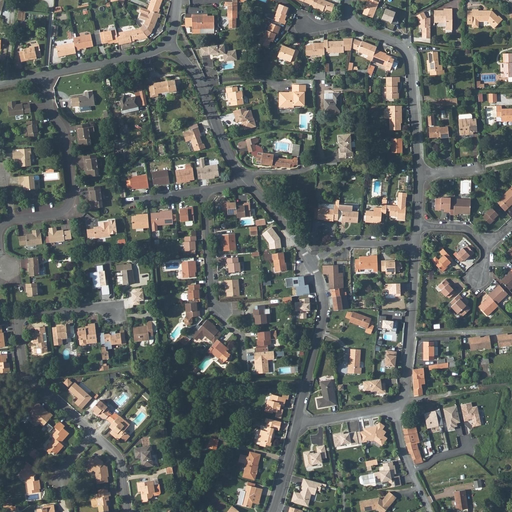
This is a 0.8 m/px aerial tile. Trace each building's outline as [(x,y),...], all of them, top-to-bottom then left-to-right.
[(150,0),(148,7),(159,11),(161,7),(160,7),(162,0),(150,0)] [(232,0),(233,0),(227,0),(224,0),(225,5),(228,5),(228,15),(229,16),(229,24),(236,24),(236,16),(237,15),(237,13),(237,1),(247,1),(246,0),(232,0)] [(313,0),(312,4),(311,7),(314,8),(316,9),(323,12),(324,8),(332,12),(335,4),(323,0),(313,0)] [(376,2),(372,0),(366,0),(366,1),(367,2),(365,8),(366,8),(364,15),(373,18),(379,3),(376,2)] [(277,11),(273,20),(284,25),(286,21),(285,20),(290,8),(280,4),(280,5),(277,11)] [(148,7),(142,5),(140,11),(142,11),(140,17),(146,19),(145,23),(140,26),(141,27),(146,34),(147,35),(151,31),(153,26),(154,27),(158,16),(160,16),(161,12),(159,11),(148,7)] [(395,13),(386,8),(381,20),(391,23),(395,13)] [(444,10),(435,11),(435,22),(446,21),(446,30),(453,30),(453,17),(452,8),(444,8),(444,10)] [(479,21),(480,21),(488,21),(495,28),(503,20),(499,16),(498,17),(492,11),(479,11),(479,9),(473,9),(473,11),(468,11),(468,24),(473,24),(473,22),(479,22),(479,21)] [(421,36),(430,36),(430,18),(427,18),(423,12),(415,16),(418,21),(418,28),(421,28),(421,36)] [(199,16),(194,15),(193,33),(203,34),(215,34),(216,17),(210,17),(199,16)] [(266,30),(263,38),(272,42),(276,34),(277,35),(280,27),(270,23),(267,30),(266,30)] [(140,27),(118,32),(119,41),(120,44),(133,41),(132,38),(139,37),(139,38),(148,36),(147,35),(146,34),(141,27),(140,27)] [(118,32),(117,30),(101,33),(103,42),(115,40),(115,42),(119,41),(118,32)] [(101,33),(95,34),(97,44),(103,42),(101,33)] [(91,34),(74,38),(75,42),(77,50),(81,49),(81,47),(94,44),(91,34)] [(328,40),(324,41),(324,43),(325,52),(328,51),(329,53),(344,51),(344,50),(352,49),(352,47),(353,39),(353,38),(343,39),(343,40),(328,42),(328,40)] [(358,49),(358,50),(368,54),(367,58),(371,59),(373,56),(376,48),(377,46),(368,43),(358,40),(356,44),(355,48),(358,49)] [(77,50),(75,42),(57,46),(59,56),(77,52),(77,50)] [(22,51),(20,51),(21,55),(21,57),(22,61),(28,60),(27,58),(30,58),(38,56),(37,54),(42,53),(40,43),(30,45),(31,46),(25,48),(25,50),(23,50),(22,51)] [(325,52),(324,43),(313,45),(313,47),(306,48),(307,57),(325,55),(325,52)] [(219,44),(201,47),(202,55),(213,54),(213,55),(219,54),(223,54),(224,61),(237,59),(236,50),(225,51),(224,44),(219,44)] [(291,61),(295,62),(300,51),(295,49),(295,50),(283,45),(278,57),(290,62),(291,61)] [(373,56),(371,59),(377,62),(386,66),(385,69),(390,70),(395,58),(394,58),(380,51),(380,50),(376,48),(373,56)] [(433,72),(433,74),(447,73),(447,69),(445,69),(445,65),(444,64),(441,64),(440,51),(431,52),(431,60),(433,59),(433,62),(429,62),(430,66),(430,71),(433,71),(433,72)] [(501,64),(502,75),(507,74),(508,78),(511,77),(511,54),(504,55),(504,64),(501,64)] [(390,75),(387,75),(387,79),(387,97),(398,97),(398,80),(400,80),(400,75),(393,75),(390,75)] [(177,80),(153,84),(155,94),(164,93),(176,91),(176,85),(178,84),(177,80)] [(289,90),(279,91),(279,105),(285,104),(285,106),(289,106),(289,104),(304,104),(304,91),(305,91),(304,83),(292,83),(292,90),(289,90)] [(238,87),(226,89),(227,93),(228,93),(229,98),(230,98),(232,106),(243,104),(242,97),(245,96),(244,91),(239,92),(238,87)] [(79,98),(73,99),(74,106),(80,106),(80,107),(96,106),(94,95),(93,95),(93,91),(86,92),(86,96),(79,96),(79,98)] [(124,96),(119,97),(122,114),(138,110),(137,107),(147,104),(146,99),(145,91),(138,92),(140,100),(136,101),(135,97),(125,100),(124,96)] [(339,93),(324,94),(324,114),(340,113),(339,93)] [(449,97),(438,98),(438,106),(450,104),(450,102),(449,97)] [(9,105),(8,105),(9,115),(24,114),(24,112),(32,111),(31,104),(23,104),(23,103),(16,104),(16,101),(9,101),(9,105)] [(402,104),(389,104),(389,110),(386,110),(386,117),(391,117),(391,129),(402,129),(401,116),(401,110),(403,110),(402,104)] [(511,108),(501,109),(501,106),(495,106),(496,117),(501,116),(502,121),(511,120),(511,108)] [(245,108),(234,111),(237,122),(242,121),(245,120),(246,123),(244,124),(246,129),(255,126),(258,126),(255,116),(253,117),(251,110),(246,112),(245,108)] [(434,112),(428,112),(429,123),(430,123),(430,125),(429,125),(429,137),(438,136),(437,135),(441,134),(441,137),(448,136),(448,126),(440,126),(439,124),(434,124),(434,123),(435,123),(434,112)] [(470,131),(470,129),(474,129),(477,129),(477,128),(476,117),(472,117),(472,113),(471,112),(460,112),(459,113),(459,117),(458,117),(460,132),(470,131)] [(38,120),(27,121),(29,137),(40,136),(40,131),(38,131),(37,124),(39,124),(38,120)] [(88,124),(76,125),(77,132),(79,132),(81,146),(91,145),(90,133),(95,132),(94,126),(89,127),(88,124)] [(199,128),(184,134),(187,143),(190,142),(190,140),(192,140),(196,151),(201,151),(207,148),(206,144),(204,144),(200,135),(201,134),(199,128)] [(352,135),(339,136),(339,143),(340,143),(340,153),(339,153),(339,158),(353,158),(353,152),(352,152),(351,143),(352,143),(352,135)] [(255,156),(258,156),(257,163),(290,168),(291,168),(292,167),(293,167),(294,166),(294,165),(294,164),(298,165),(298,160),(298,158),(293,157),(293,160),(277,158),(277,154),(263,153),(262,149),(260,147),(258,146),(255,146),(254,143),(256,143),(257,143),(257,142),(258,142),(258,141),(259,141),(259,140),(259,139),(258,139),(258,138),(257,137),(256,137),(255,137),(246,139),(247,145),(249,152),(251,151),(253,154),(255,156)] [(402,138),(391,138),(391,153),(402,153),(402,138)] [(30,148),(12,149),(13,159),(20,158),(21,165),(30,165),(29,154),(31,154),(30,148)] [(95,155),(84,156),(84,162),(86,162),(87,176),(98,175),(95,155)] [(186,168),(175,170),(177,183),(182,182),(182,181),(195,179),(194,167),(193,167),(193,165),(191,163),(187,164),(186,166),(186,168)] [(218,164),(201,166),(203,179),(207,178),(206,177),(215,176),(219,175),(218,164)] [(168,171),(153,173),(154,185),(166,184),(166,185),(170,184),(168,171)] [(33,175),(19,176),(19,183),(24,183),(25,190),(35,189),(34,180),(38,179),(39,178),(39,176),(38,175),(33,175)] [(149,188),(147,175),(130,177),(131,189),(145,187),(145,189),(149,188)] [(99,186),(88,187),(88,194),(90,194),(91,207),(102,207),(99,186)] [(498,196),(494,199),(505,210),(508,207),(508,206),(511,203),(511,189),(511,188),(500,198),(498,196)] [(389,208),(389,218),(396,218),(396,221),(404,222),(405,209),(404,209),(405,200),(406,200),(406,194),(398,194),(397,208),(389,208)] [(444,209),(450,210),(451,196),(441,196),(441,197),(435,197),(435,208),(440,208),(440,206),(444,206),(444,209)] [(470,213),(470,211),(471,198),(455,197),(454,213),(458,213),(458,212),(463,212),(463,213),(470,213)] [(235,205),(235,203),(226,204),(226,202),(221,203),(222,214),(227,214),(227,215),(236,215),(235,205)] [(381,215),(385,215),(386,202),(382,202),(381,210),(373,210),(373,214),(366,213),(366,223),(372,223),(372,225),(380,225),(381,215)] [(240,205),(235,205),(236,215),(236,218),(250,217),(249,203),(244,204),(244,206),(240,206),(240,205)] [(486,213),(482,217),(489,224),(493,221),(492,219),(497,215),(497,214),(500,211),(495,206),(491,208),(490,208),(485,212),(486,213)] [(185,209),(180,209),(181,222),(195,221),(194,207),(188,207),(188,210),(185,210),(185,209)] [(177,220),(177,214),(173,214),(172,210),(168,210),(168,212),(151,213),(153,231),(158,230),(157,225),(173,224),(173,221),(177,220)] [(326,224),(333,224),(333,223),(334,213),(325,213),(325,212),(317,212),(317,223),(326,223),(326,224)] [(342,214),(341,226),(345,226),(345,225),(357,225),(358,214),(342,214)] [(149,228),(147,215),(143,215),(144,217),(131,218),(132,230),(149,228)] [(94,227),(87,227),(88,235),(95,234),(96,236),(101,235),(110,235),(109,223),(108,223),(107,219),(100,220),(101,225),(94,225),(94,227)] [(257,226),(251,227),(252,236),(259,235),(259,226),(257,226)] [(49,230),(48,231),(49,242),(64,240),(64,238),(71,237),(70,230),(63,230),(63,229),(56,229),(55,227),(49,227),(49,230)] [(26,236),(19,237),(20,244),(27,244),(27,245),(42,244),(41,232),(40,231),(40,229),(32,229),(33,233),(26,234),(26,236)] [(235,234),(221,235),(222,239),(223,239),(224,251),(236,250),(235,234)] [(191,236),(184,237),(184,242),(183,242),(183,251),(184,251),(195,250),(196,250),(195,241),(196,241),(196,235),(191,236)] [(458,253),(456,255),(461,261),(463,258),(464,259),(470,254),(471,255),(474,252),(467,244),(464,248),(463,247),(457,252),(458,253)] [(448,253),(443,248),(440,252),(443,255),(438,260),(435,257),(431,261),(442,272),(446,268),(445,267),(451,262),(450,261),(453,258),(448,253)] [(283,252),(272,253),(272,260),(273,260),(274,272),(286,271),(286,264),(284,264),(283,252)] [(28,267),(29,275),(39,274),(38,262),(37,257),(28,257),(28,263),(26,263),(27,267),(28,267)] [(238,257),(226,258),(227,263),(228,263),(229,273),(240,272),(239,262),(238,262),(238,257)] [(378,270),(377,257),(370,257),(370,260),(366,260),(367,258),(360,258),(360,261),(355,261),(356,273),(361,273),(361,271),(376,270),(378,270)] [(386,261),(382,261),(382,272),(386,272),(386,279),(392,278),(392,275),(396,274),(396,272),(400,272),(400,269),(403,269),(403,265),(399,265),(399,263),(386,263),(386,261)] [(194,263),(181,264),(182,272),(178,272),(177,274),(178,278),(179,279),(182,279),(195,278),(194,267),(195,267),(195,263),(194,263)] [(103,264),(96,265),(97,271),(93,271),(94,281),(93,281),(93,282),(93,287),(98,286),(98,285),(101,285),(101,288),(101,295),(109,294),(109,287),(108,279),(105,279),(104,270),(103,270),(103,264)] [(130,265),(121,266),(122,286),(133,285),(131,270),(130,265)] [(333,265),(323,265),(324,274),(329,274),(330,290),(331,290),(334,310),(349,309),(349,305),(349,302),(347,301),(346,295),(344,295),(342,288),(339,289),(338,274),(343,274),(345,274),(345,265),(333,265)] [(506,277),(502,281),(510,290),(511,287),(511,270),(509,272),(510,273),(506,276),(506,277)] [(305,276),(308,294),(315,293),(313,278),(312,279),(311,275),(305,276)] [(445,278),(438,285),(441,289),(440,290),(445,296),(446,294),(449,297),(455,292),(452,289),(453,288),(448,283),(449,282),(445,278)] [(238,280),(224,280),(224,284),(226,284),(226,296),(239,295),(238,280)] [(37,283),(25,284),(25,287),(27,287),(28,294),(38,294),(37,283)] [(511,296),(511,292),(503,283),(501,285),(511,296)] [(293,285),(294,296),(307,294),(306,284),(293,285)] [(400,296),(400,284),(384,284),(384,291),(389,291),(389,294),(395,294),(395,297),(400,296)] [(491,292),(488,294),(489,295),(496,304),(507,294),(500,285),(495,290),(494,289),(491,292)] [(188,294),(181,294),(182,300),(199,299),(199,291),(200,291),(200,286),(189,286),(189,291),(188,291),(188,294)] [(143,288),(134,289),(135,293),(134,293),(133,294),(133,301),(133,305),(140,304),(140,300),(144,300),(143,288)] [(458,293),(450,301),(453,304),(451,306),(457,313),(458,312),(462,316),(470,309),(467,304),(466,305),(463,303),(465,301),(458,293)] [(496,304),(489,295),(486,298),(486,299),(483,302),(484,303),(479,307),(486,315),(498,305),(496,304)] [(291,296),(283,297),(283,303),(287,303),(288,307),(293,307),(291,296)] [(309,298),(300,299),(300,302),(295,302),(295,311),(300,310),(301,318),(307,318),(306,313),(309,313),(308,310),(310,310),(310,307),(311,307),(311,303),(309,304),(309,298)] [(198,303),(186,304),(187,318),(185,320),(185,324),(187,326),(191,326),(193,323),(193,317),(200,317),(199,311),(197,311),(197,307),(198,307),(198,303)] [(258,310),(254,310),(254,316),(256,315),(256,325),(271,324),(270,309),(266,309),(266,305),(258,306),(258,310)] [(348,312),(346,318),(351,319),(350,321),(367,328),(365,332),(370,334),(373,326),(369,324),(371,319),(352,312),(348,312)] [(378,316),(377,329),(382,329),(382,328),(391,329),(391,331),(396,332),(397,322),(385,321),(386,317),(378,316)] [(153,333),(152,322),(148,322),(149,328),(144,328),(144,327),(134,328),(135,342),(150,341),(150,345),(152,345),(154,343),(154,340),(153,337),(153,333)] [(210,324),(207,322),(192,339),(193,340),(194,340),(195,341),(196,341),(197,341),(198,340),(199,339),(202,336),(214,346),(218,341),(222,336),(209,325),(210,324)] [(85,329),(78,330),(80,345),(82,346),(87,345),(87,344),(97,343),(95,324),(88,325),(89,331),(86,331),(85,329)] [(57,330),(54,330),(56,346),(64,345),(63,340),(76,339),(76,335),(72,336),(71,326),(63,326),(63,328),(58,328),(57,330)] [(48,354),(45,329),(35,330),(35,336),(32,336),(33,344),(35,344),(35,346),(36,346),(37,351),(34,351),(34,356),(48,354)] [(123,345),(122,334),(117,334),(116,332),(112,332),(112,338),(111,338),(110,337),(105,337),(105,335),(101,336),(103,352),(106,352),(107,358),(113,357),(113,348),(123,347),(123,349),(128,348),(128,344),(127,344),(123,345)] [(276,333),(258,334),(258,339),(259,339),(259,342),(257,342),(257,347),(257,349),(255,349),(255,353),(267,352),(267,346),(270,346),(270,342),(277,342),(276,333)] [(179,341),(182,345),(187,338),(184,335),(179,341)] [(500,336),(496,337),(498,349),(511,346),(511,335),(506,336),(506,335),(503,336),(502,337),(500,337),(500,336)] [(476,339),(467,340),(469,353),(476,352),(475,351),(485,350),(485,351),(490,350),(488,337),(483,338),(483,339),(477,340),(476,339)] [(187,338),(182,345),(185,347),(190,341),(187,338)] [(214,346),(213,347),(216,350),(212,354),(219,360),(218,362),(222,366),(224,364),(226,362),(227,363),(228,363),(231,360),(231,358),(230,357),(232,355),(223,347),(223,346),(218,341),(214,346)] [(434,342),(424,342),(424,360),(434,360),(434,355),(438,355),(437,347),(434,347),(434,342)] [(348,362),(348,372),(362,373),(363,367),(360,367),(361,350),(351,349),(350,362),(348,362)] [(397,352),(387,351),(385,366),(395,367),(397,352)] [(255,353),(253,353),(254,361),(255,361),(256,374),(267,374),(267,361),(272,360),(273,359),(273,352),(267,352),(255,353)] [(3,361),(3,357),(0,357),(0,375),(11,374),(10,366),(6,366),(5,361),(3,361)] [(414,370),(413,374),(420,374),(421,380),(425,379),(424,369),(414,370)] [(420,374),(413,374),(415,397),(422,395),(421,380),(420,374)] [(324,397),(317,398),(319,406),(336,403),(332,379),(321,381),(324,397)] [(373,380),(363,381),(364,391),(370,390),(370,392),(376,391),(376,395),(386,394),(385,387),(381,383),(381,379),(373,380)] [(75,383),(69,390),(80,400),(76,404),(83,410),(93,399),(75,383)] [(146,392),(143,395),(150,402),(153,398),(146,392)] [(286,399),(282,397),(272,395),(269,405),(267,404),(265,412),(272,414),(273,411),(276,412),(275,416),(281,418),(283,410),(280,409),(281,405),(284,406),(286,399)] [(97,400),(90,407),(93,410),(99,402),(97,400)] [(99,402),(93,410),(92,411),(95,414),(94,415),(97,417),(99,416),(103,420),(108,420),(110,417),(108,415),(111,411),(107,407),(107,405),(104,403),(103,404),(100,401),(99,402)] [(471,402),(460,405),(463,421),(468,420),(468,419),(471,418),(473,427),(481,425),(477,406),(472,407),(471,402)] [(456,405),(442,408),(447,431),(454,429),(454,427),(457,426),(457,423),(460,422),(456,405)] [(43,412),(38,406),(25,421),(28,424),(32,420),(40,427),(42,425),(51,433),(55,429),(49,423),(55,416),(51,413),(51,414),(46,409),(43,412)] [(440,410),(424,413),(427,428),(438,425),(439,426),(443,425),(440,410)] [(120,416),(111,426),(114,428),(113,430),(111,433),(119,440),(121,437),(126,441),(131,436),(125,431),(131,424),(126,420),(125,421),(120,416)] [(279,430),(281,422),(266,418),(265,422),(268,423),(276,425),(275,429),(279,430)] [(55,429),(59,432),(53,438),(56,440),(50,447),(46,451),(51,455),(54,453),(58,456),(65,447),(63,445),(70,436),(65,430),(66,428),(60,423),(55,429)] [(276,425),(268,423),(266,431),(261,430),(258,439),(261,440),(260,445),(265,447),(266,444),(270,446),(272,439),(271,439),(272,433),(274,433),(275,429),(276,425)] [(360,432),(362,442),(374,440),(379,443),(379,442),(382,444),(387,438),(383,436),(385,432),(382,429),(384,426),(379,423),(377,426),(364,428),(365,431),(360,432)] [(407,425),(402,426),(405,435),(406,444),(408,444),(408,452),(410,451),(412,457),(413,459),(421,458),(418,450),(417,444),(419,444),(417,433),(417,432),(415,426),(407,428),(407,425)] [(351,445),(358,443),(356,432),(356,431),(339,434),(339,433),(333,434),(336,447),(340,446),(341,444),(351,443),(351,445)] [(211,438),(206,447),(215,450),(218,440),(211,438)] [(327,458),(325,445),(317,447),(318,453),(311,454),(310,451),(303,452),(306,467),(313,466),(312,464),(322,463),(322,459),(327,458)] [(151,446),(136,449),(138,458),(142,458),(144,467),(154,466),(151,446)] [(254,479),(255,474),(253,474),(254,470),(256,471),(258,466),(257,466),(260,455),(254,453),(254,454),(250,453),(249,457),(240,455),(239,461),(244,463),(245,462),(247,462),(247,463),(246,463),(243,475),(248,476),(247,478),(254,479)] [(93,464),(90,462),(87,466),(90,468),(89,470),(93,474),(95,472),(99,475),(97,476),(99,484),(108,483),(107,477),(109,477),(107,468),(105,468),(103,467),(105,464),(98,458),(95,461),(93,464)] [(21,476),(29,483),(31,496),(42,495),(41,492),(42,491),(41,482),(37,483),(36,479),(38,477),(33,473),(35,470),(29,464),(25,469),(26,470),(21,476)] [(390,487),(401,485),(399,475),(394,476),(392,477),(392,474),(394,474),(396,474),(394,465),(393,465),(383,467),(384,469),(380,470),(380,471),(374,473),(361,476),(359,478),(360,483),(362,484),(375,482),(382,481),(382,484),(389,482),(390,487)] [(326,484),(304,478),(302,485),(303,485),(304,486),(302,494),(301,493),(294,492),(292,501),(306,505),(309,497),(310,497),(311,493),(315,493),(316,489),(318,485),(321,486),(326,487),(326,484)] [(155,481),(139,483),(140,492),(143,492),(145,501),(150,501),(150,499),(152,498),(155,496),(161,495),(163,493),(161,485),(156,485),(155,481)] [(244,499),(242,506),(250,508),(252,502),(259,504),(261,497),(255,495),(254,493),(255,489),(247,487),(245,494),(247,494),(246,498),(244,499)] [(93,499),(91,501),(91,507),(94,509),(99,508),(99,511),(109,511),(109,506),(108,506),(107,502),(110,501),(110,497),(112,497),(111,493),(109,493),(103,494),(102,490),(99,491),(100,494),(99,495),(100,499),(93,499)] [(468,511),(466,490),(454,491),(456,511),(468,511)] [(384,511),(396,498),(389,492),(381,501),(380,499),(380,498),(379,498),(359,501),(361,511),(376,509),(379,511),(384,511)]
